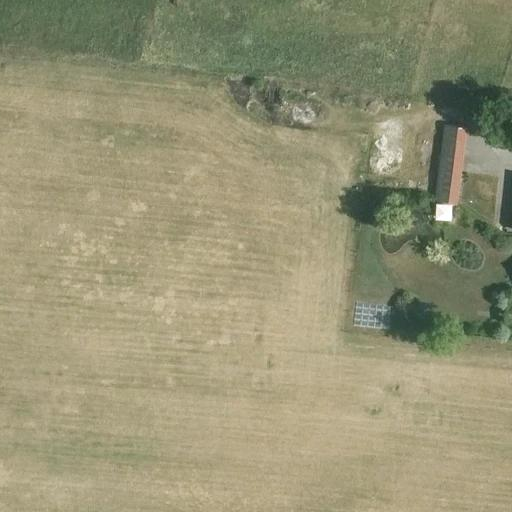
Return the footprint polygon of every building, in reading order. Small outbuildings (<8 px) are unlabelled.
[(458,203),(468,128),(444,125),(434,200),(458,203)] [(409,134),(406,211),(429,212),(432,134),(409,134)] [(511,187),(488,185),(481,243),(511,247),(511,246),(511,187)] [(386,222),(379,234),(389,240),(396,229),(386,222)] [(318,328),(353,329),(353,307),(318,306),(318,328)]
